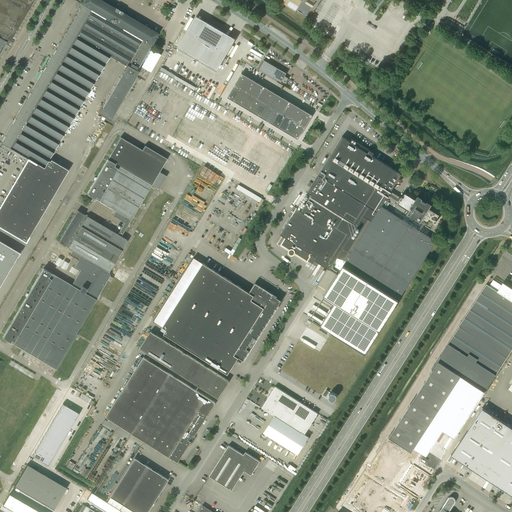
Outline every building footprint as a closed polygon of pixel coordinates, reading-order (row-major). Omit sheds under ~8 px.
[(100,0),(83,0),(81,4),(1,142),(27,158),(27,159),(28,159),(32,162),(24,175),(22,174),(1,208),(8,212),(0,225),(0,226),(26,242),(68,169),(51,159),(50,161),(49,160),(110,56),(126,66),(102,108),(101,108),(99,112),(110,119),(138,71),(136,70),(151,45),(158,34),(123,13),(123,12),(121,11),(122,9),(119,8),(118,9),(115,8),(100,0)] [(0,0),(0,37),(7,41),(30,0),(0,0)] [(305,17),(314,3),(315,0),(280,0),(280,1),(295,11),(305,17)] [(196,16),(178,47),(216,69),(234,39),(196,16)] [(264,60),(259,69),(281,82),(286,73),(264,60)] [(241,73),(227,97),(298,139),(312,115),(241,73)] [(97,141),(101,144),(108,133),(104,131),(97,141)] [(352,139),(350,141),(342,136),(312,183),(309,182),(307,185),(310,187),(307,192),(311,194),(301,211),(294,207),(287,216),(288,217),(281,227),(283,229),(280,234),(282,235),(277,244),(289,251),(289,252),(289,253),(290,254),(291,254),(292,254),(293,254),(307,263),(308,260),(316,265),(319,262),(329,269),(330,268),(337,257),(346,260),(351,252),(354,247),(380,205),(381,206),(401,174),(372,155),(373,152),(374,153),(374,152),(352,138),(351,138),(352,139)] [(4,335),(2,337),(9,341),(14,344),(56,369),(77,334),(76,334),(88,313),(107,280),(110,276),(109,272),(127,240),(125,239),(126,239),(121,236),(151,184),(153,186),(158,189),(159,189),(166,176),(159,171),(167,158),(157,153),(154,151),(145,145),(142,150),(120,137),(113,150),(112,151),(110,154),(109,156),(109,157),(108,159),(97,176),(93,183),(88,192),(87,194),(88,194),(94,198),(115,210),(112,216),(124,223),(118,234),(88,216),(77,210),(75,214),(58,242),(72,250),(70,254),(74,257),(77,259),(78,260),(75,265),(74,266),(80,270),(77,276),(72,283),(72,285),(54,274),(51,272),(43,268),(42,270),(38,277),(30,291),(25,298),(4,334),(4,335)] [(263,197),(232,179),(230,183),(261,201),(263,197)] [(411,216),(415,219),(414,220),(419,223),(421,221),(431,227),(434,222),(437,222),(436,219),(439,214),(429,208),(432,203),(426,200),(426,201),(422,199),(422,198),(417,194),(415,199),(405,192),(402,196),(400,197),(400,199),(398,203),(408,210),(405,214),(410,217),(411,216)] [(380,205),(354,247),(351,252),(346,260),(343,265),(398,300),(436,240),(381,206),(380,205)] [(0,285),(19,253),(0,241),(0,285)] [(235,251),(239,243),(236,241),(231,249),(235,251)] [(58,257),(55,264),(67,269),(70,261),(58,257)] [(194,257),(153,321),(167,329),(164,333),(184,346),(228,374),(238,357),(244,360),(279,305),(278,304),(281,300),(277,297),(275,296),(276,296),(271,293),(265,302),(249,292),(232,281),(194,257)] [(343,265),(346,260),(337,257),(330,268),(337,273),(323,296),(334,303),(321,324),(365,352),(372,341),(398,300),(343,265)] [(368,465),(341,506),(350,511),(397,511),(410,492),(399,485),(420,452),(421,452),(423,451),(424,451),(426,451),(428,451),(442,430),(454,438),(484,391),(496,374),(511,349),(511,288),(503,283),(501,285),(493,279),(489,286),(488,285),(486,284),(431,369),(432,370),(388,436),(369,466),(368,465)] [(150,331),(139,348),(171,368),(218,398),(229,381),(150,331)] [(143,356),(106,416),(178,462),(191,441),(193,442),(194,440),(193,440),(194,438),(195,439),(196,437),(194,436),(215,402),(143,356)] [(11,360),(9,364),(32,378),(35,374),(11,360)] [(275,386),(261,407),(276,417),(265,433),(298,454),(309,437),(304,434),(318,413),(275,386)] [(63,404),(60,408),(76,418),(79,413),(63,403),(63,404)] [(511,427),(482,407),(450,454),(473,469),(479,460),(501,474),(495,484),(511,494),(511,427)] [(60,408),(58,412),(74,422),(76,418),(60,408)] [(58,412),(55,417),(71,426),(74,422),(58,412)] [(55,417),(52,421),(69,431),(71,426),(55,417)] [(52,421),(50,425),(66,435),(69,431),(52,421)] [(50,425),(47,430),(64,439),(66,435),(50,425)] [(47,430),(45,434),(61,444),(64,439),(47,430)] [(45,434),(42,438),(59,448),(61,444),(45,434)] [(42,438),(40,443),(56,452),(59,448),(42,438)] [(40,443),(37,447),(53,457),(56,452),(40,443)] [(243,454),(236,450),(229,445),(209,476),(232,490),(244,470),(251,475),(260,461),(245,452),(243,454)] [(37,447),(35,451),(51,461),(53,457),(37,447)] [(35,451),(32,456),(48,465),(51,461),(35,451)] [(146,511),(168,479),(134,457),(109,496),(133,511),(146,511)] [(27,464),(26,466),(14,486),(54,509),(67,487),(27,464)] [(6,500),(11,502),(16,493),(12,491),(6,500)] [(16,493),(11,502),(15,505),(20,496),(16,493)] [(93,493),(85,505),(86,506),(88,507),(90,509),(98,496),(97,495),(93,493)] [(20,496),(15,505),(19,507),(25,498),(20,496)] [(98,496),(90,509),(95,511),(104,500),(98,496)] [(439,511),(449,511),(454,502),(455,498),(452,496),(449,497),(448,498),(439,511)] [(25,498),(19,507),(24,510),(29,501),(25,498)] [(1,508),(5,511),(11,502),(6,500),(1,508)] [(104,500),(95,511),(103,511),(110,503),(104,500)] [(29,501),(24,510),(27,511),(28,511),(33,503),(29,501)] [(7,511),(10,511),(15,505),(11,502),(5,511),(7,511)] [(33,511),(37,506),(33,503),(28,511),(33,511)] [(110,503),(103,511),(111,511),(115,507),(114,506),(110,503)]
